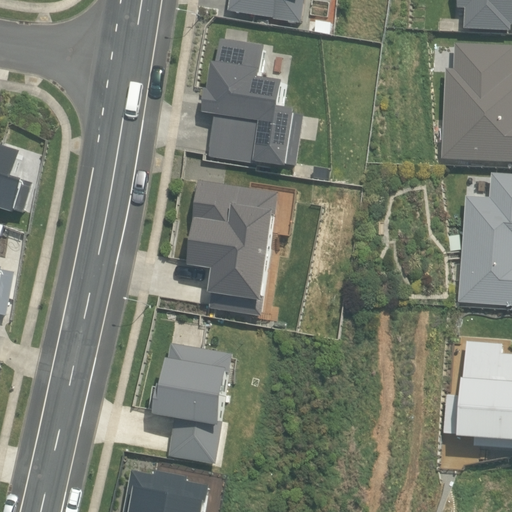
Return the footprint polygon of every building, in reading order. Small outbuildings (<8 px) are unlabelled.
[(230,0),(228,13),(303,24),(306,0),(230,0)] [(511,0),(459,0),(459,9),(466,9),(465,30),(511,32),(511,25),(511,0)] [(301,116),(302,112),(286,109),(290,84),(266,79),(267,72),(264,71),(268,47),(224,41),(220,65),(219,64),(214,91),(211,91),(207,115),(219,117),(212,159),(258,166),(259,163),(293,169),(293,166),(301,167),(308,117),(301,116)] [(443,161),(511,164),(511,47),(457,45),(456,70),(448,70),(443,161)] [(19,179),(27,155),(0,145),(0,209),(20,216),(21,213),(27,214),(36,185),(19,179)] [(460,304),(511,307),(511,175),(492,174),(490,199),(468,198),(460,304)] [(266,318),(286,196),(203,182),(196,226),(201,227),(194,268),(219,272),(213,309),(266,318)] [(452,252),(463,251),(461,236),(450,237),(452,252)] [(11,317),(19,274),(10,272),(11,271),(0,268),(0,318),(1,319),(2,315),(11,317)] [(511,355),(506,355),(506,345),(470,343),(467,384),(468,384),(467,398),(450,396),(448,435),(465,437),(465,439),(478,440),(478,448),(511,450),(511,355)] [(220,465),(239,356),(175,345),(171,364),(173,364),(169,387),(165,386),(160,415),(178,418),(172,456),(220,465)] [(212,511),(217,486),(194,481),(195,477),(160,470),(159,475),(137,470),(128,511),(212,511)]
